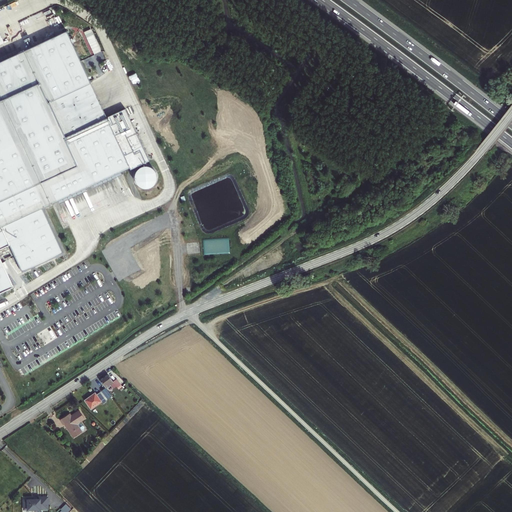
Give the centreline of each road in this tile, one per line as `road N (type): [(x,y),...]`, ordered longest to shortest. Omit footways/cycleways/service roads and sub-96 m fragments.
road 1 (tertiary): [(511,112),(450,184),(395,227),(187,314)]
road 2 (unclassified): [(187,314),(395,511)]
road 3 (motorway): [(322,0),(511,143)]
road 4 (tertiary): [(187,314),(0,432)]
road 5 (motorway): [(511,124),(347,0)]
